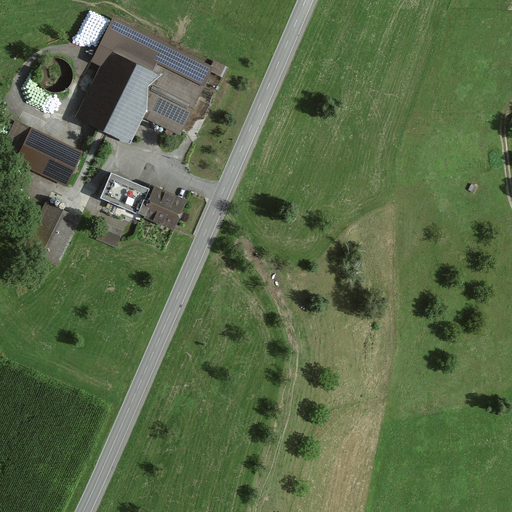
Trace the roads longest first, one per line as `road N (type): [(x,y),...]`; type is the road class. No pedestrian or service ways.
road 1 (tertiary): [(307,0),(84,511)]
road 2 (track): [(222,195),(112,147)]
